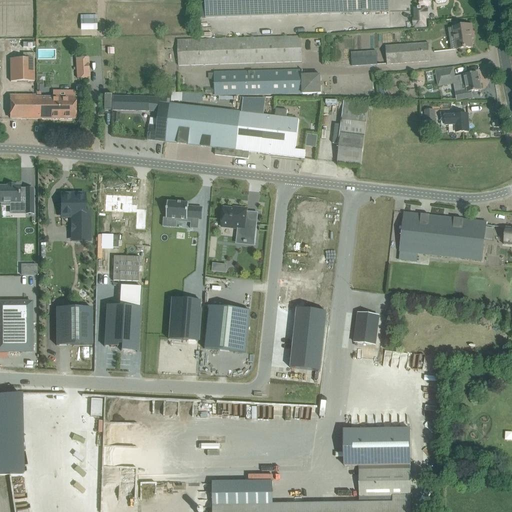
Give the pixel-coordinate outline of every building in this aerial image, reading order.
[(198,0),(199,19),(206,19),(389,12),(388,0),(198,0)] [(426,7),(414,7),(414,13),(415,28),(428,28),(427,23),(426,7)] [(80,30),(97,30),(97,14),(80,15),(80,30)] [(452,28),(456,50),(473,48),(471,33),(473,33),(471,25),(452,28)] [(301,38),(200,41),(200,35),(194,35),(194,41),(178,42),(179,66),(302,63),(301,38)] [(387,66),(429,62),(428,43),(385,47),(387,66)] [(352,67),(377,66),(376,52),(351,53),(352,67)] [(76,79),(90,78),(89,56),(75,57),(76,79)] [(10,82),(34,82),(34,59),(10,60),(10,82)] [(438,87),(455,84),(453,70),(435,73),(438,87)] [(303,76),(303,72),(214,74),(208,74),(209,81),(214,80),(215,89),(206,89),(206,94),(215,94),(215,97),(303,95),(321,94),(321,75),(303,76)] [(462,91),(455,92),(457,101),(472,98),(471,92),(481,91),(478,73),(468,75),(464,76),(459,77),(462,91)] [(395,91),(407,91),(407,80),(395,80),(395,91)] [(11,109),(11,119),(40,119),(41,98),(41,93),(36,93),(36,96),(11,96),(11,109)] [(104,96),(104,110),(112,111),(149,112),(158,113),(156,127),(149,126),(149,131),(148,141),(166,143),(174,144),(175,136),(167,136),(170,104),(171,93),(162,93),(159,93),(159,94),(159,97),(150,97),(112,96),(112,95),(104,95),(104,96)] [(41,98),(40,119),(75,120),(76,110),(76,98),(74,98),(53,98),(52,98),(52,96),(49,96),(49,98),(41,98)] [(170,104),(167,136),(175,136),(174,144),(216,148),(215,155),(248,159),(249,155),(249,152),(305,159),(306,152),(295,150),(299,120),(286,118),(287,111),(276,109),(275,117),(263,116),(265,99),(243,98),(241,113),(240,113),(170,104)] [(361,166),(362,156),(369,103),(344,101),(337,163),(361,166)] [(426,125),(435,124),(434,111),(425,111),(426,125)] [(469,132),(468,115),(456,116),(445,117),(445,124),(449,123),(449,133),(456,132),(456,133),(469,132)] [(0,186),(0,202),(2,203),(2,206),(10,206),(26,206),(26,214),(33,214),(33,198),(19,198),(19,189),(19,187),(15,187),(15,186),(7,186),(7,187),(0,186)] [(108,195),(106,211),(137,214),(136,230),(146,230),(148,209),(140,208),(140,201),(136,201),(136,197),(108,195)] [(62,198),(62,215),(75,214),(75,240),(90,240),(90,215),(90,212),(85,212),(85,197),(84,197),(62,198)] [(166,219),(187,221),(191,221),(190,229),(198,230),(199,226),(199,220),(199,218),(195,218),(195,217),(196,210),(188,209),(188,208),(189,204),(168,202),(167,216),(166,219)] [(224,208),(222,226),(231,227),(231,228),(237,229),(241,229),(240,235),(253,237),(253,242),(255,242),(257,224),(245,223),(247,212),(247,210),(237,209),(237,210),(224,208)] [(418,254),(482,261),(486,222),(404,213),(400,252),(418,254)] [(417,262),(418,254),(400,252),(399,260),(417,262)] [(125,307),(103,307),(106,346),(124,346),(127,346),(127,353),(137,353),(138,293),(124,292),(125,307)] [(0,303),(0,352),(32,353),(32,303),(0,303)] [(171,307),(170,349),(197,349),(199,307),(171,307)] [(250,311),(209,307),(204,349),(246,354),(250,311)] [(92,309),(56,309),(56,346),(92,346),(92,309)] [(297,309),(291,369),(320,372),(327,313),(297,309)] [(357,313),(354,343),(376,346),(380,316),(357,313)] [(508,328),(509,319),(482,315),(480,324),(508,328)] [(101,417),(101,400),(91,400),(90,416),(101,417)] [(359,466),(410,466),(410,429),(343,430),(343,467),(359,466)] [(273,482),(213,483),(212,511),(410,511),(410,466),(359,466),(359,497),(393,497),(393,504),(273,505),(273,482)]
